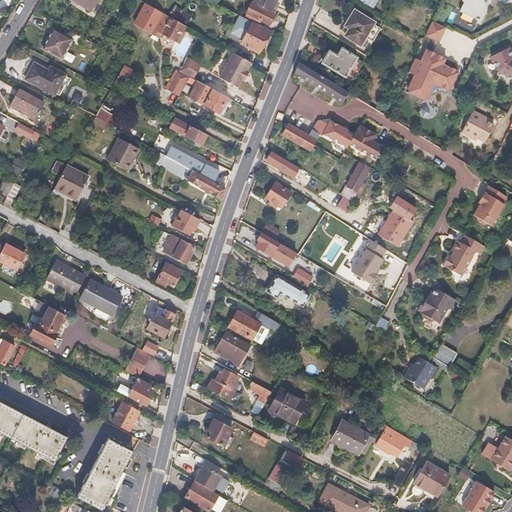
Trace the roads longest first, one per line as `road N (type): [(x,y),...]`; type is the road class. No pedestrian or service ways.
road 1 (residential): [(279,83),(344,117),(356,104),(464,171),(409,275)]
road 2 (tertiary): [(196,311),(279,83)]
road 3 (unknown): [(390,497),(175,398)]
road 4 (residential): [(0,209),(196,311)]
road 5 (tertiary): [(149,511),(196,311)]
